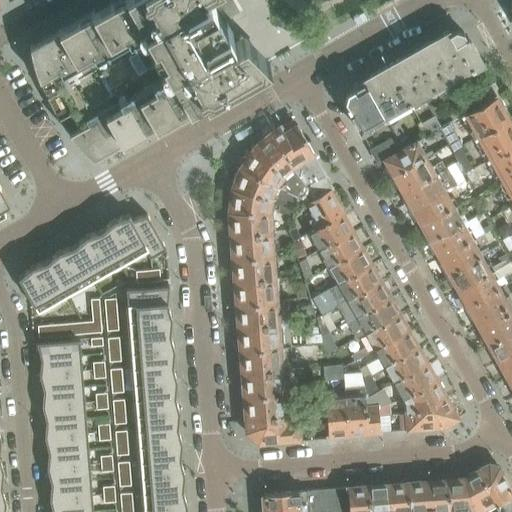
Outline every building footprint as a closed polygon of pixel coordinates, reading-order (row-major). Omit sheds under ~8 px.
[(269,58),(244,33),(230,41),(228,36),(233,33),(226,23),(224,20),(239,11),(232,0),(223,0),(215,5),(214,2),(214,1),(213,0),(110,0),(30,46),(29,46),(30,50),(31,50),(36,68),(38,75),(38,76),(39,80),(46,96),(55,112),(65,127),(69,132),(71,136),(72,135),(84,149),(90,155),(89,155),(93,158),(269,58)] [(483,64),(468,37),(466,38),(463,32),(455,29),(449,32),(448,31),(412,51),(433,88),(467,69),(469,71),(483,64)] [(433,88),(412,51),(388,65),(409,101),(433,88)] [(373,122),(409,101),(388,65),(351,86),(352,88),(347,91),(344,99),(347,105),(346,106),(361,133),(375,125),(373,122)] [(475,108),(496,96),(500,94),(494,83),(469,97),(475,108)] [(509,118),(505,111),(496,96),(475,108),(465,113),(478,136),(509,118)] [(460,118),(453,106),(446,110),(453,122),(460,118)] [(511,146),(511,123),(509,118),(478,136),(490,158),(511,146)] [(410,144),(398,123),(391,127),(397,138),(403,148),(410,144)] [(322,170),(297,125),(284,132),(280,126),(272,131),(292,164),(290,166),(302,181),(322,170)] [(292,164),(272,131),(254,147),(281,173),(290,166),(292,164)] [(403,148),(397,138),(392,141),(398,151),(403,148)] [(398,151),(392,141),(391,139),(371,150),(378,162),(384,159),(398,151)] [(427,156),(423,149),(425,147),(420,139),(410,144),(403,148),(398,151),(384,159),(387,166),(385,167),(391,177),(427,156)] [(511,175),(511,146),(490,158),(503,181),(511,175)] [(281,173),(254,147),(241,166),(274,183),(281,173)] [(472,170),(460,148),(452,152),(464,174),(472,170)] [(402,192),(436,172),(445,168),(441,161),(436,163),(432,165),(427,156),(391,177),(396,188),(399,186),(402,192)] [(274,183),(241,166),(232,188),(283,201),(284,199),(289,201),(295,204),(296,202),(299,198),(274,183)] [(333,189),(322,170),(302,181),(306,187),(299,198),(296,202),(299,203),(301,200),(304,202),(305,205),(329,191),(333,189)] [(446,190),(436,172),(402,192),(406,198),(403,200),(410,211),(446,190)] [(511,175),(503,181),(511,196),(511,175)] [(0,207),(10,202),(0,185),(0,207)] [(283,201),(232,188),(229,212),(269,210),(268,207),(282,207),(283,201)] [(421,225),(457,204),(453,197),(451,198),(446,190),(410,211),(415,220),(417,219),(421,225)] [(343,215),(329,191),(305,205),(313,219),(310,221),(315,231),(343,215)] [(428,243),(464,222),(459,213),(461,212),(457,204),(421,225),(424,230),(422,232),(428,243)] [(270,232),(269,210),(229,212),(231,235),(270,232)] [(132,219),(131,219),(148,249),(147,250),(150,256),(166,247),(147,213),(146,214),(144,215),(132,219)] [(113,220),(101,230),(120,264),(147,250),(148,249),(131,219),(132,219),(129,214),(128,214),(113,220)] [(320,249),(352,231),(343,215),(315,231),(311,233),(320,249)] [(439,257),(479,234),(470,219),(464,222),(428,243),(433,253),(436,251),(439,257)] [(301,239),(296,227),(288,230),(293,242),(301,239)] [(511,234),(511,233),(508,227),(499,232),(503,239),(511,234)] [(86,235),(74,245),(93,280),(120,264),(101,230),(86,235)] [(330,266),(362,248),(352,231),(320,249),(330,266)] [(272,255),(270,232),(231,235),(233,259),(272,255)] [(483,255),(475,241),(477,239),(481,246),(488,242),(488,241),(484,234),(480,236),(479,234),(439,257),(443,263),(440,265),(446,275),(483,255)] [(59,250),(46,260),(66,295),(93,280),(74,245),(59,250)] [(339,283),(371,265),(362,248),(330,266),(339,283)] [(274,278),(272,255),(233,259),(235,282),(274,278)] [(458,290),(509,261),(505,255),(499,259),(501,262),(490,268),(483,255),(446,275),(452,285),(454,284),(458,290)] [(312,276),(306,259),(299,263),(305,281),(312,276)] [(19,276),(18,277),(37,311),(66,295),(46,260),(31,266),(19,276)] [(501,287),(497,280),(511,271),(511,266),(509,261),(458,290),(461,296),(458,297),(464,307),(501,287)] [(338,306),(380,281),(371,265),(339,283),(329,289),(329,290),(311,301),(319,317),(338,306)] [(151,269),(144,270),(145,282),(152,281),(151,269)] [(159,269),(151,269),(152,281),(160,281),(159,269)] [(144,270),(136,271),(137,283),(145,282),(144,270)] [(275,302),(274,278),(235,282),(236,304),(275,302)] [(347,322),(390,298),(380,281),(338,306),(347,322)] [(306,298),(305,284),(296,285),(297,298),(306,298)] [(169,285),(126,288),(127,305),(167,302),(169,286),(169,285)] [(475,327),(511,306),(511,292),(506,296),(501,287),(464,307),(475,327)] [(99,297),(91,298),(92,309),(100,309),(99,297)] [(116,298),(104,299),(104,306),(117,305),(116,298)] [(367,333),(399,314),(390,298),(347,322),(347,323),(356,339),(367,333)] [(167,302),(127,305),(130,336),(170,333),(171,317),(167,302)] [(276,315),(275,302),(236,304),(238,327),(277,324),(287,323),(286,314),(276,315)] [(117,305),(104,306),(105,314),(117,313),(117,305)] [(486,346),(511,331),(511,306),(475,327),(486,346)] [(100,309),(92,309),(93,321),(101,320),(100,309)] [(117,313),(105,314),(106,322),(118,321),(117,313)] [(376,350),(408,331),(399,314),(367,333),(376,350)] [(330,332),(323,317),(317,320),(322,336),(330,332)] [(101,320),(93,321),(94,333),(102,332),(101,320)] [(85,321),(78,322),(79,334),(86,334),(85,321)] [(93,321),(85,321),(86,334),(94,333),(93,321)] [(118,321),(106,322),(106,330),(119,329),(118,321)] [(78,322),(70,323),(71,335),(79,334),(78,322)] [(63,323),(55,324),(56,336),(64,335),(63,323)] [(70,323),(63,323),(64,335),(71,335),(70,323)] [(48,324),(40,325),(41,337),(49,337),(48,324)] [(55,324),(48,324),(49,337),(56,336),(55,324)] [(277,325),(277,324),(238,327),(240,350),(279,346),(279,347),(291,346),(289,324),(277,325)] [(385,366),(418,347),(408,331),(376,350),(385,366)] [(511,353),(511,331),(486,346),(492,357),(494,355),(498,361),(511,353)] [(170,333),(130,336),(132,367),(172,364),(174,348),(170,333)] [(324,343),(322,337),(319,337),(319,335),(305,336),(305,346),(324,343)] [(102,337),(90,338),(91,346),(103,345),(102,337)] [(119,337),(107,338),(108,346),(120,345),(119,337)] [(79,339),(37,342),(37,343),(41,359),(81,355),(79,339)] [(120,345),(108,346),(108,353),(120,352),(120,345)] [(280,366),(279,347),(279,346),(240,350),(242,372),(299,367),(298,364),(280,366)] [(394,382),(427,363),(418,347),(385,366),(394,382)] [(356,362),(368,354),(364,348),(351,357),(354,361),(356,362)] [(120,352),(108,353),(109,361),(121,360),(120,352)] [(505,379),(511,374),(511,353),(498,361),(501,367),(499,368),(505,379)] [(41,359),(39,374),(82,371),(81,355),(41,359)] [(104,361),(92,362),(93,370),(105,369),(104,361)] [(403,398),(436,379),(427,363),(394,382),(403,398)] [(172,364),(132,367),(135,398),(175,395),(176,379),(172,364)] [(376,373),(375,371),(370,364),(360,371),(364,377),(366,380),(371,377),(376,373)] [(343,379),(343,374),(342,369),(341,365),(323,367),(324,382),(343,379)] [(299,370),(299,367),(242,372),(244,396),(282,393),(294,392),(292,371),(299,370)] [(122,368),(110,369),(110,377),(122,376),(122,368)] [(105,369),(93,370),(93,378),(106,377),(105,369)] [(82,371),(39,374),(43,390),(83,386),(82,371)] [(122,376),(110,377),(111,384),(123,383),(122,376)] [(378,391),(371,377),(366,380),(364,377),(364,385),(365,400),(375,394),(379,392),(378,391)] [(446,397),(436,379),(403,398),(404,399),(406,415),(415,414),(446,397)] [(123,383),(111,384),(111,392),(124,391),(123,383)] [(365,408),(365,400),(364,385),(353,387),(354,394),(345,395),(348,434),(367,433),(365,408)] [(43,390),(42,405),(84,402),(83,386),(43,390)] [(107,392),(95,393),(95,401),(107,400),(107,392)] [(284,415),(282,393),(244,396),(246,419),(284,415)] [(381,406),(375,394),(365,400),(365,408),(379,406),(381,406)] [(175,395),(135,398),(138,429),(177,426),(179,410),(175,395)] [(348,434),(345,395),(324,396),(326,412),(328,436),(348,434)] [(458,419),(446,397),(415,414),(406,415),(408,430),(444,427),(458,419)] [(124,399),(112,400),(113,408),(125,407),(124,399)] [(107,400),(95,401),(96,409),(108,408),(107,400)] [(84,402),(42,405),(46,421),(86,418),(84,402)] [(390,414),(389,405),(381,406),(379,406),(379,417),(390,414)] [(379,417),(379,406),(365,408),(367,433),(380,432),(379,417)] [(125,407),(113,408),(113,415),(125,414),(125,407)] [(328,436),(326,412),(314,413),(291,415),(284,415),(246,419),(247,432),(258,442),(328,436)] [(125,414),(113,415),(114,423),(126,422),(125,414)] [(46,421),(44,437),(87,433),(86,418),(46,421)] [(109,423),(97,424),(98,432),(110,431),(109,423)] [(177,426),(138,429),(140,460),(180,457),(181,441),(177,426)] [(127,430),(115,431),(115,439),(127,438),(127,430)] [(110,431),(98,432),(99,440),(111,439),(110,431)] [(87,433),(44,437),(48,452),(88,449),(87,433)] [(127,438),(115,439),(116,447),(128,446),(127,438)] [(128,446),(116,447),(117,454),(129,453),(128,446)] [(48,452),(47,468),(89,464),(88,449),(48,452)] [(112,454),(100,455),(100,463),(112,462),(112,454)] [(180,457),(140,460),(143,491),(182,488),(184,472),(180,457)] [(129,461),(117,462),(118,470),(130,469),(129,461)] [(112,462),(100,463),(101,471),(113,470),(112,462)] [(89,464),(47,468),(51,483),(91,480),(89,464)] [(511,498),(511,489),(500,469),(486,465),(474,471),(492,502),(495,508),(498,507),(511,498)] [(130,469),(118,470),(118,478),(130,477),(130,469)] [(492,502),(474,471),(463,477),(474,511),(476,511),(492,502)] [(130,477),(118,478),(119,485),(131,484),(130,477)] [(474,511),(463,477),(444,479),(446,511),(474,511)] [(446,511),(444,479),(425,480),(427,511),(446,511)] [(51,483),(49,499),(92,495),(91,480),(51,483)] [(427,511),(425,480),(406,482),(408,511),(427,511)] [(408,511),(406,482),(387,483),(389,511),(408,511)] [(389,511),(387,483),(368,485),(370,511),(389,511)] [(370,511),(368,485),(346,487),(347,511),(370,511)] [(114,486),(102,487),(103,494),(115,493),(114,486)] [(333,511),(335,511),(347,511),(346,487),(264,494),(264,495),(262,495),(260,498),(261,511),(333,511)] [(182,488),(143,491),(144,511),(185,511),(186,503),(182,488)] [(132,492),(120,493),(120,501),(132,500),(132,492)] [(115,493),(103,494),(103,502),(116,501),(115,493)] [(92,495),(49,499),(52,511),(78,511),(93,511),(92,495)] [(511,511),(511,498),(498,507),(500,511),(511,511)] [(132,500),(120,501),(121,509),(133,508),(132,500)]
